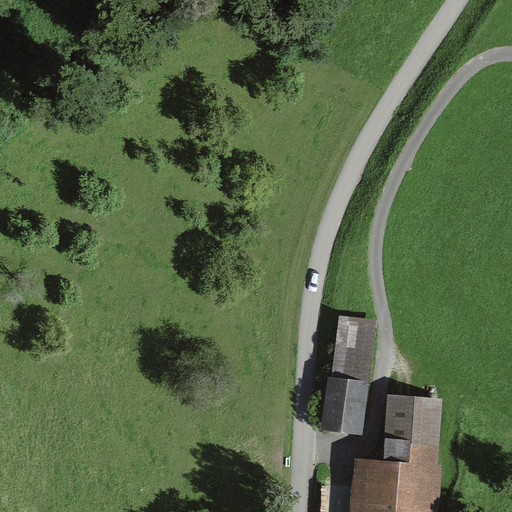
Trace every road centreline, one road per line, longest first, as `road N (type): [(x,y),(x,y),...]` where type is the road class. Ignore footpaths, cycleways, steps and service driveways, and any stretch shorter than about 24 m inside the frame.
road 1 (unclassified): [(299,511),(324,248),(382,115),(457,0)]
road 2 (track): [(511,50),(489,55),(450,91),(388,201),(380,254),(389,326),(374,435),(310,443)]
